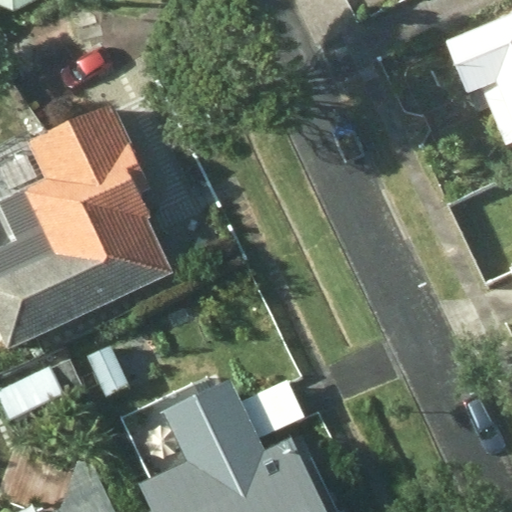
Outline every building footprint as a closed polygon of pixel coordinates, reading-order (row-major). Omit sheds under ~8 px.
[(0,0),(0,12),(21,18),(55,0),(0,0)] [(468,99),(492,158),(511,150),(511,19),(429,56),(452,106),(468,99)] [(0,270),(0,324),(18,365),(185,284),(149,206),(161,201),(121,116),(28,160),(6,211),(28,257),(0,270)] [(92,362),(112,404),(169,376),(149,335),(92,362)] [(55,372),(0,399),(0,402),(17,435),(72,405),(55,372)] [(312,426),(296,391),(253,411),(249,402),(244,393),(240,396),(179,425),(203,477),(158,498),(164,511),(333,511),(304,451),(278,462),(277,459),(270,446),(312,426)]
